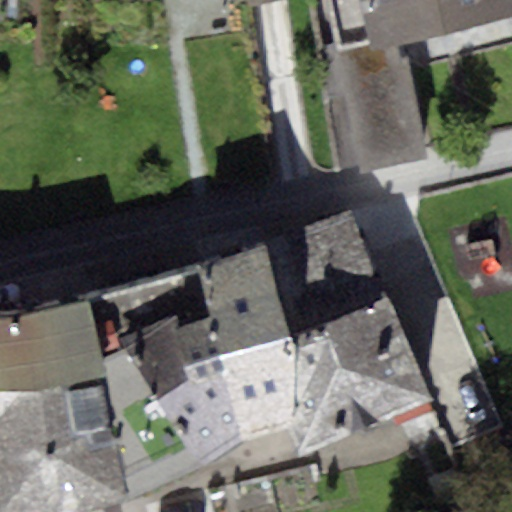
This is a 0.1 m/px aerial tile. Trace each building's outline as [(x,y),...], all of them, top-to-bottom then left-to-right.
[(511,0),(326,0),(340,59),(407,44),(511,20),(511,0)] [(407,44),(340,59),(366,174),(433,159),(407,44)] [(433,398),(349,212),(262,245),(297,356),(299,426),(302,457),(433,398)] [(262,245),(202,264),(242,443),(299,426),(297,356),(262,245)] [(202,264),(88,297),(129,499),(200,468),(242,443),(202,264)] [(0,511),(70,511),(129,499),(88,297),(0,310),(0,511)]
